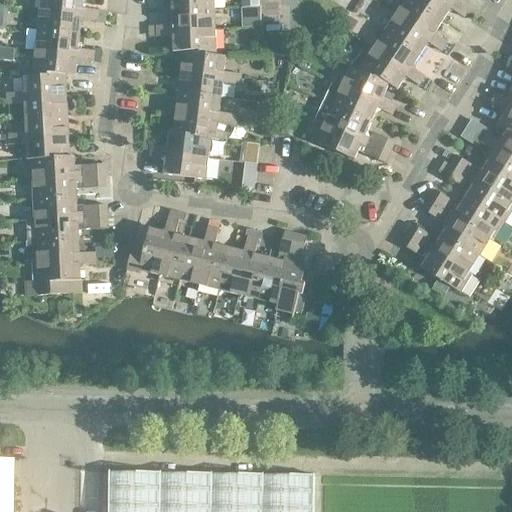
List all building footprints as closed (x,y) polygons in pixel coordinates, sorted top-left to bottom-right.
[(83,9),(84,0),(40,0),(40,11),(83,15),(83,9)] [(171,0),(172,11),(215,10),(214,0),(171,0)] [(435,34),(443,22),(409,0),(405,0),(396,15),(432,39),(435,34)] [(457,0),(454,5),(446,0),(409,0),(443,22),(451,10),(457,14),(464,4),(457,0)] [(464,4),(457,14),(464,18),(470,9),(464,4)] [(82,21),(90,21),(91,10),(83,9),(83,15),(40,11),(38,31),(80,35),(82,21)] [(91,10),(90,21),(98,22),(99,11),(91,10)] [(173,26),(165,26),(165,37),(173,37),(173,32),(216,30),(215,10),(172,11),(173,26)] [(435,34),(432,39),(396,15),(384,32),(420,56),(429,44),(435,48),(441,38),(435,34)] [(165,37),(165,26),(157,26),(157,38),(165,37)] [(174,53),(183,52),(217,56),(216,30),(173,32),(173,37),(174,53)] [(79,50),(80,35),(38,31),(35,51),(78,56),(79,50)] [(420,56),(384,32),(373,49),(409,73),(412,68),(420,56)] [(441,38),(435,48),(442,52),(448,43),(441,38)] [(0,42),(0,53),(23,54),(23,43),(0,42)] [(409,73),(373,49),(359,71),(358,72),(389,85),(397,91),(406,78),(412,82),(419,73),(412,68),(409,73)] [(66,75),(76,76),(78,61),(85,62),(86,51),(79,50),(78,56),(35,51),(33,77),(32,78),(66,75)] [(86,51),(85,62),(93,63),(95,52),(86,51)] [(217,56),(183,52),(181,73),(224,78),(223,84),(231,85),(233,74),(224,73),(226,57),(217,56)] [(358,72),(359,71),(350,67),(341,86),(380,104),(383,99),(389,85),(358,72)] [(221,99),(223,84),(224,78),(181,73),(178,93),(221,99)] [(419,73),(412,82),(419,86),(425,77),(419,73)] [(233,74),(231,85),(240,86),(241,75),(233,74)] [(32,78),(33,77),(23,78),(24,93),(24,99),(67,96),(66,75),(32,78)] [(378,110),(385,113),(390,103),(383,99),(380,104),(341,86),(333,82),(324,101),(372,123),(378,110)] [(15,94),(16,105),(24,105),(25,119),(68,117),(67,96),(24,99),(24,93),(15,94)] [(219,113),(221,99),(178,93),(176,114),(219,119),(218,124),(226,125),(227,114),(219,113)] [(16,105),(15,94),(7,94),(7,100),(7,106),(16,105)] [(498,108),(502,98),(495,94),(491,105),(498,108)] [(511,95),(510,101),(502,98),(498,108),(505,111),(508,106),(511,107),(511,95)] [(366,136),(372,123),(324,101),(316,119),(324,123),(390,154),(395,143),(374,133),(371,139),(366,136)] [(390,103),(385,113),(392,116),(397,106),(390,103)] [(511,131),(511,107),(508,106),(505,111),(506,111),(500,126),(508,129),(511,131)] [(169,133),(216,139),(227,141),(228,135),(217,130),(218,124),(219,119),(176,114),(173,133),(169,133)] [(227,114),(226,125),(235,127),(236,116),(227,114)] [(26,140),(69,137),(68,117),(25,119),(26,134),(26,140)] [(390,154),(324,123),(315,143),(355,160),(361,146),(366,149),(364,154),(386,164),(390,154)] [(481,144),(487,148),(493,138),(487,134),(484,139),(467,128),(461,138),(478,149),(481,144)] [(487,148),(494,152),(497,147),(511,156),(511,131),(508,129),(500,142),(493,138),(487,148)] [(167,148),(159,148),(158,159),(165,160),(166,154),(209,159),(211,139),(216,140),(216,139),(169,133),(167,148)] [(18,146),(17,134),(9,135),(9,141),(9,146),(18,146)] [(70,158),(70,157),(69,137),(26,140),(26,134),(17,134),(18,146),(26,145),(27,161),(32,161),(32,160),(70,158)] [(158,159),(159,148),(151,146),(150,158),(158,159)] [(494,152),(486,164),(511,180),(511,156),(497,147),(494,152)] [(206,180),(209,159),(166,154),(165,160),(164,175),(206,180)] [(457,156),(450,166),(511,205),(511,204),(511,180),(486,164),(478,177),(474,174),(477,169),(457,156)] [(33,180),(106,176),(105,165),(81,166),(82,172),(76,172),(75,157),(70,157),(70,158),(32,160),(32,161),(33,180)] [(472,186),(464,199),(504,224),(511,211),(511,204),(511,205),(450,166),(444,176),(464,188),(468,183),(472,186)] [(106,188),(106,176),(33,180),(34,201),(77,198),(77,184),(82,183),(82,189),(106,188)] [(435,190),(429,200),(490,239),(490,240),(493,242),(504,224),(464,199),(457,211),(452,208),(455,203),(435,190)] [(78,213),(77,198),(34,201),(35,221),(108,217),(107,206),(83,207),(84,213),(78,213)] [(451,221),(443,233),(479,257),(490,240),(490,239),(429,200),(423,210),(443,223),(446,218),(451,221)] [(109,229),(108,217),(35,221),(27,221),(28,242),(79,239),(79,224),(84,224),(85,230),(109,229)] [(167,225),(178,228),(180,220),(174,219),(169,217),(167,225)] [(176,235),(178,228),(167,225),(165,232),(170,234),(160,276),(180,281),(190,239),(176,235)] [(413,225),(407,235),(468,274),(469,273),(479,257),(443,233),(435,246),(430,243),(434,238),(413,225)] [(206,235),(217,238),(219,230),(208,227),(206,235)] [(140,271),(160,276),(170,234),(165,232),(150,228),(145,249),(133,246),(127,271),(139,274),(140,271)] [(284,262),(269,259),(259,301),(278,305),(296,235),(285,232),(279,256),(285,257),(284,262)] [(215,245),(217,238),(206,235),(205,242),(210,244),(199,286),(219,291),(230,249),(215,245)] [(307,238),(296,235),(278,305),(276,311),(294,316),(299,294),(303,295),(306,284),(302,283),(306,268),(295,265),(296,260),(302,261),(307,238)] [(472,275),(469,273),(468,274),(407,235),(401,245),(421,258),(424,252),(429,255),(421,269),(461,294),(472,275)] [(246,245),(257,248),(259,240),(248,237),(246,245)] [(80,254),(79,239),(28,242),(26,242),(27,261),(33,261),(37,261),(81,260),(80,254)] [(205,242),(190,239),(180,281),(199,286),(210,244),(205,242)] [(259,301),(269,259),(255,255),(257,248),(246,245),(244,252),(250,254),(239,296),(259,301)] [(95,253),(88,254),(88,265),(97,265),(96,260),(114,259),(113,247),(95,248),(95,253)] [(244,252),(230,249),(219,291),(239,296),(250,254),(244,252)] [(88,254),(80,254),(81,260),(37,261),(33,261),(33,262),(34,282),(26,283),(26,297),(82,294),(81,265),(88,265),(88,254)] [(0,511),(311,511),(312,476),(108,473),(107,511),(11,511),(13,463),(0,462),(0,511)]
